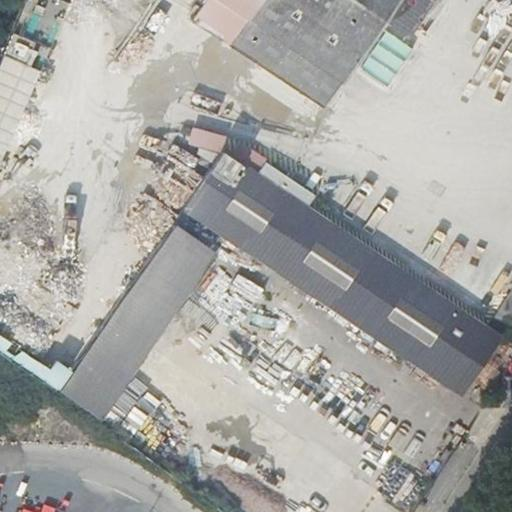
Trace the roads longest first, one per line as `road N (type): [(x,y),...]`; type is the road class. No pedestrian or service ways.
road 1 (unknown): [(511,142),(357,139),(190,89),(114,88),(74,96),(60,108),(33,178)]
road 2 (residential): [(0,455),(111,464),(175,511)]
